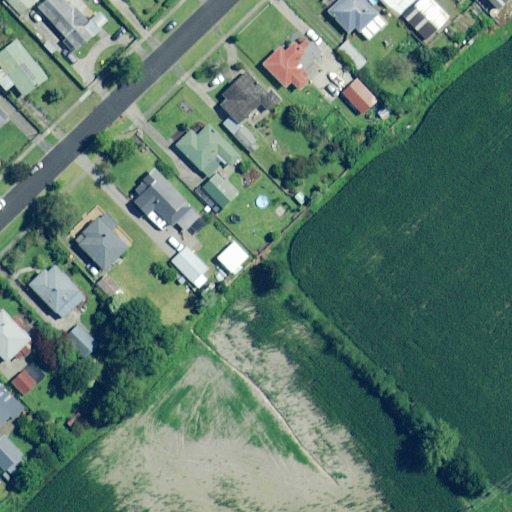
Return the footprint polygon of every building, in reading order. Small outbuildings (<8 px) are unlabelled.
[(35,2),(33,0),(7,0),(21,15),(35,2)] [(74,9),(65,0),(46,0),(37,8),(66,39),(62,43),(73,55),(101,29),(79,4),(74,9)] [(323,0),(322,2),(330,10),(327,12),(348,33),(355,27),(369,41),(388,23),(365,0),(323,0)] [(446,19),(428,0),(419,0),(402,16),(425,40),(446,19)] [(506,0),(487,0),(497,10),(506,0)] [(0,53),(0,85),(6,92),(14,85),(25,97),(47,77),(14,41),(0,53)] [(298,92),(312,79),(298,65),(306,56),(292,42),(284,51),(279,46),(260,65),(285,90),(291,84),(298,92)] [(367,62),(346,42),(338,50),(358,71),(367,62)] [(265,91),(246,71),(222,95),(226,99),(219,105),(230,117),(223,124),(250,153),(259,144),(240,124),(261,105),(267,111),(279,99),(268,88),(265,91)] [(379,99),(357,78),(342,93),(363,115),(379,99)] [(175,146),(207,177),(222,161),(227,166),(238,155),(208,126),(197,137),(190,130),(175,146)] [(200,216),(153,170),(142,181),(143,182),(135,190),(141,196),(133,203),(147,217),(154,210),(171,227),(176,222),(185,231),(200,216)] [(216,175),(196,194),(211,210),(217,204),(221,209),(235,195),(216,175)] [(103,271),(127,248),(112,232),(119,226),(105,211),(74,240),(103,271)] [(208,268),(186,247),(171,262),(193,284),(196,281),(208,268)] [(85,298),(54,267),(48,273),(44,270),(29,286),(62,320),(85,298)] [(121,289),(107,275),(97,285),(111,298),(121,289)] [(0,312),(0,356),(6,363),(19,351),(25,358),(37,346),(2,311),(0,312)] [(99,345),(78,325),(65,339),(86,359),(99,345)] [(43,377),(31,364),(9,384),(21,397),(43,377)] [(0,426),(9,418),(13,422),(26,410),(0,383),(0,426)] [(0,432),(0,463),(7,470),(22,455),(0,432)]
